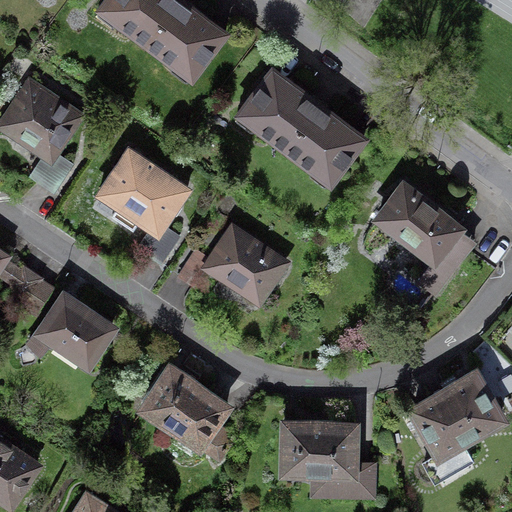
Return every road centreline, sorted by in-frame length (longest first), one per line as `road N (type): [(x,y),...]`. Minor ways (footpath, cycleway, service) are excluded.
road 1 (residential): [(451,341),(411,365),(357,382),(264,374),(0,206)]
road 2 (residential): [(511,187),(262,0)]
